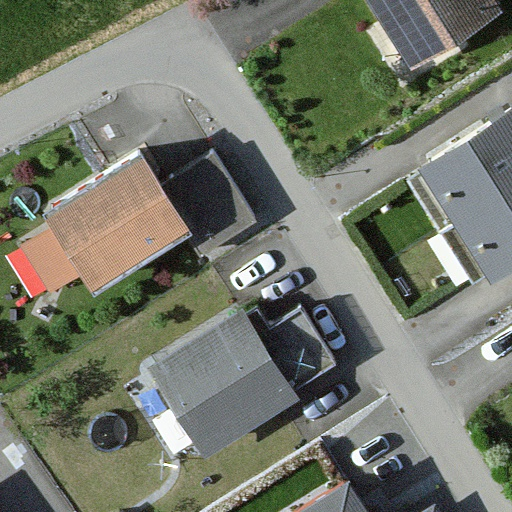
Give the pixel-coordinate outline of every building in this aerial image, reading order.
[(366,0),(410,64),(497,5),(493,0),(366,0)] [(511,105),(424,162),(495,272),(511,260),(511,105)] [(139,152),(48,209),(93,279),(180,225),(200,257),(250,225),(210,162),(164,191),(139,152)] [(242,315),(150,370),(196,447),(289,392),(242,315)] [(423,511),(364,511),(344,478),(288,511),(432,511),(430,508),(423,511)]
